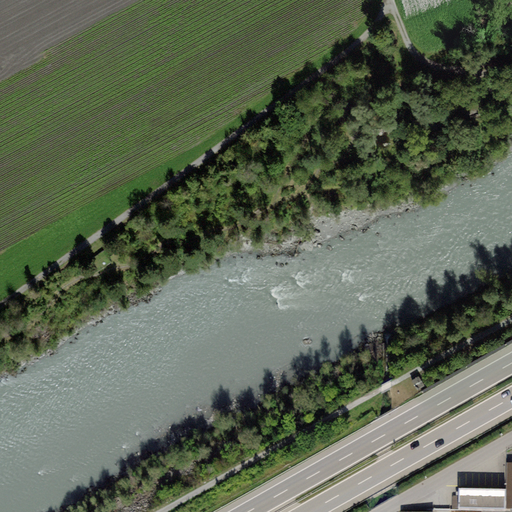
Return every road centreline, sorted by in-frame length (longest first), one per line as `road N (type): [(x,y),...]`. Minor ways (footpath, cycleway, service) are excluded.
road 1 (track): [(386,0),(376,25),(0,305)]
road 2 (motorway): [(511,363),(248,511)]
road 3 (motorway): [(309,511),(511,398)]
road 4 (unclassified): [(511,439),(386,509)]
